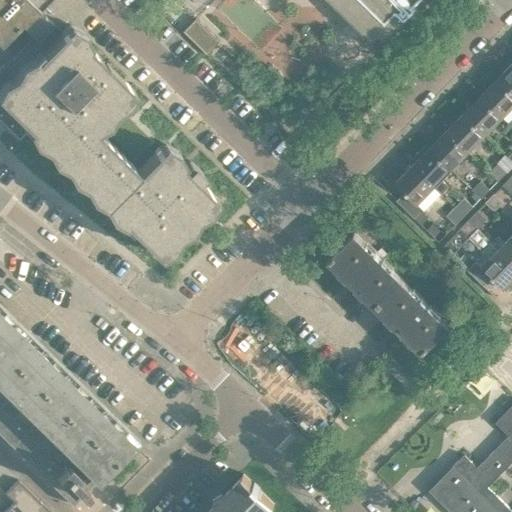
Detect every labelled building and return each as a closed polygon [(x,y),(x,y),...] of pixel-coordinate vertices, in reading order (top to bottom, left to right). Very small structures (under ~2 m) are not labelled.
[(0,0),(0,40),(20,21),(21,22),(25,18),(31,24),(27,28),(35,36),(51,20),(40,10),(50,0),(0,0)] [(337,0),(382,43),(424,0),(337,0)] [(206,54),(218,41),(195,18),(183,31),(206,54)] [(51,20),(35,36),(38,39),(43,44),(40,47),(43,50),(62,30),(54,23),(51,20)] [(169,241),(174,236),(183,226),(190,223),(194,215),(201,208),(208,205),(213,196),(214,195),(196,177),(202,171),(191,161),(184,167),(173,157),(172,149),(163,145),(161,144),(137,169),(96,129),(108,122),(115,111),(127,104),(133,91),(134,90),(105,62),(104,63),(98,57),(100,56),(67,25),(62,30),(43,50),(40,47),(32,55),(35,58),(17,76),(4,63),(0,66),(0,121),(18,140),(29,128),(36,135),(39,141),(48,146),(55,153),(58,160),(64,162),(74,172),(77,179),(85,183),(93,190),(96,197),(104,202),(112,210),(115,216),(123,221),(156,253),(157,252),(166,247),(169,241)] [(511,61),(496,78),(511,93),(511,61)] [(511,105),(511,93),(496,78),(479,95),(501,117),(511,105)] [(484,134),(501,117),(479,95),(462,113),(484,134)] [(467,151),(484,134),(462,113),(445,130),(467,151)] [(445,130),(428,147),(450,169),(467,151),(445,130)] [(441,179),(450,169),(428,147),(411,164),(433,186),(440,193),(448,186),(441,179)] [(497,180),(506,172),(497,163),(488,172),(497,180)] [(394,182),(404,191),(396,200),(413,217),(422,208),(417,203),(433,186),(411,164),(394,182)] [(511,193),(511,191),(511,177),(510,176),(502,185),(511,193)] [(480,198),(489,189),(480,180),(471,189),(480,198)] [(494,211),(502,202),(493,193),(485,202),(494,211)] [(463,215),(472,206),(463,197),(454,207),(463,215)] [(455,224),(463,215),(454,207),(446,215),(455,224)] [(476,228),(486,219),(477,210),(467,219),(476,228)] [(511,263),(490,242),(476,228),(467,219),(459,228),(468,237),(480,248),(484,248),(491,255),(481,266),(475,260),(467,269),(484,287),(492,278),(502,288),(511,278),(511,263)] [(327,259),(374,306),(401,278),(373,250),(371,252),(364,245),(366,244),(354,232),(327,259)] [(511,263),(511,233),(504,242),(497,235),(490,242),(511,263)] [(430,306),(401,278),(374,306),(421,352),(449,325),(437,313),(435,314),(428,307),(430,306)] [(87,489),(134,441),(0,309),(0,308),(3,305),(0,301),(0,434),(71,504),(81,494),(82,495),(88,490),(87,489)] [(511,511),(511,403),(495,422),(508,435),(476,467),(463,454),(451,466),(453,467),(431,490),(429,488),(428,489),(451,511),(453,510),(454,511),(511,511)] [(215,503),(205,511),(264,511),(272,504),(272,505),(273,504),(258,489),(258,488),(254,483),(253,484),(242,474),(242,475),(222,495),(221,494),(212,499),(215,503)] [(13,501),(1,511),(46,511),(48,510),(16,479),(3,492),(13,501)]
